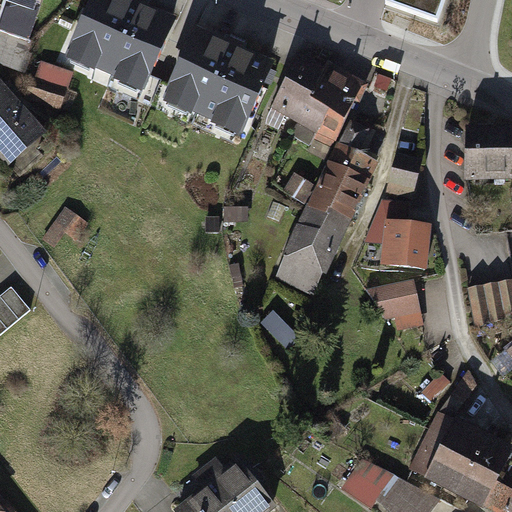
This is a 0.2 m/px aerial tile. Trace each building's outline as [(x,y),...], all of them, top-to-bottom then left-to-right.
[(7,0),(18,4),(41,11),(44,0),(7,0)] [(178,16),(141,0),(91,0),(68,56),(146,89),(178,16)] [(379,0),(375,12),(435,39),(447,0),(379,0)] [(41,11),(18,4),(15,16),(3,12),(0,20),(0,62),(22,69),(41,11)] [(275,59),(198,23),(164,96),(241,132),(275,59)] [(308,96),(323,67),(300,55),(274,104),(307,121),(300,134),(314,141),(331,108),(308,96)] [(331,108),(314,141),(333,151),(370,81),(327,59),(323,67),(308,96),(331,108)] [(75,75),(37,64),(27,97),(65,109),(75,75)] [(54,134),(0,72),(0,150),(16,168),(54,134)] [(511,127),(469,128),(470,179),(511,178),(511,127)] [(319,186),(364,207),(384,163),(340,142),(319,186)] [(428,163),(400,156),(392,192),(420,198),(428,163)] [(364,207),(319,186),(299,229),(343,250),(364,207)] [(408,206),(384,202),(367,244),(389,249),(388,267),(433,272),(439,227),(405,223),(408,206)] [(91,224),(65,208),(45,240),(59,249),(66,237),(78,244),(91,224)] [(343,250),(299,229),(277,274),(322,295),(343,250)] [(511,279),(469,288),(477,330),(511,323),(511,279)] [(418,283),(370,291),(389,320),(398,318),(401,332),(426,327),(418,283)] [(15,287),(0,299),(0,339),(35,310),(15,287)] [(302,337),(275,311),(262,325),(289,351),(302,337)] [(453,388),(467,401),(484,383),(470,369),(453,388)] [(511,462),(511,437),(448,405),(415,468),(499,511),(501,511),(506,503),(511,506),(511,484),(503,480),(511,462)] [(392,511),(430,511),(436,503),(367,457),(345,491),(376,511),(381,505),(392,511)] [(181,511),(268,511),(277,505),(242,461),(230,470),(222,461),(199,480),(211,495),(198,506),(194,502),(181,511)] [(0,498),(0,511),(18,511),(12,503),(6,507),(0,498)]
